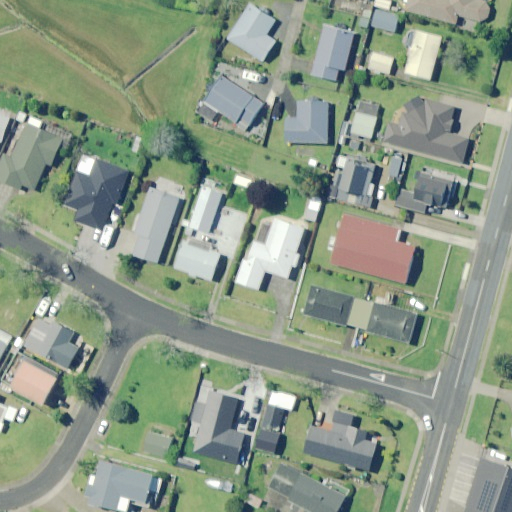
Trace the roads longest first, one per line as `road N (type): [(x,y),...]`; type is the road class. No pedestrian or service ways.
road 1 (residential): [(130,310),(450,402)]
road 2 (tertiary): [(450,402),(511,168)]
road 3 (residential): [(0,499),(29,491),(52,472),(130,310)]
road 4 (residential): [(0,231),(130,310)]
